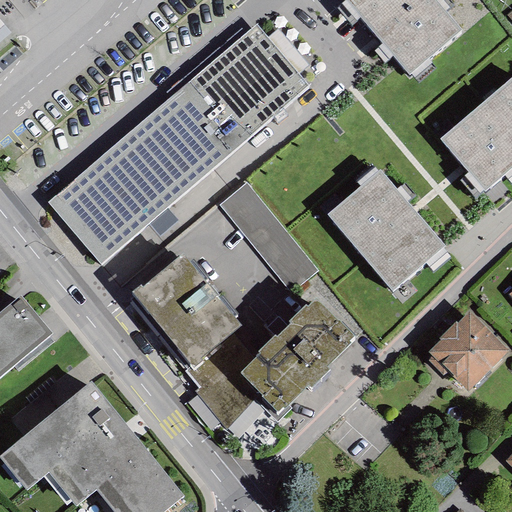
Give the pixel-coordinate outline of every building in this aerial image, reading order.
[(461,30),(435,0),(345,0),(346,1),(360,17),(381,43),(392,55),(408,74),(461,30)] [(350,25),(360,17),(346,1),(336,9),(350,25)] [(0,45),(16,35),(3,13),(0,15),(0,45)] [(47,203),(100,265),(309,86),(256,24),(47,203)] [(392,55),(381,43),(373,50),(384,62),(392,55)] [(511,76),(440,139),(485,191),(511,167),(511,76)] [(360,186),(377,172),(374,168),(356,182),(360,186)] [(360,186),(326,214),(391,291),(425,262),(442,248),(444,247),(380,170),(377,172),(360,186)] [(246,183),(218,205),(289,293),(317,272),(246,183)] [(450,257),(442,248),(425,262),(433,271),(450,257)] [(139,284),(129,294),(193,366),(235,328),(241,323),(180,255),(143,288),(139,284)] [(20,295),(0,311),(0,377),(13,367),(48,337),(53,333),(20,295)] [(261,395),(261,396),(276,414),(307,386),(309,390),(329,372),(325,368),(351,344),(348,341),(354,336),(340,321),(337,323),(316,299),(307,307),(305,305),(288,320),(291,323),(276,337),(275,336),(257,352),(259,355),(240,372),(261,395)] [(439,340),(427,352),(431,356),(447,372),(467,392),(509,350),(469,311),(457,323),(455,322),(438,339),(439,340)] [(235,328),(193,366),(185,373),(199,389),(195,393),(225,427),(261,395),(240,372),(259,355),(257,352),(235,328)] [(48,337),(13,367),(18,372),(53,343),(48,337)] [(443,376),(447,372),(431,356),(427,361),(443,376)] [(76,507),(96,490),(113,511),(163,511),(183,496),(90,381),(0,453),(0,457),(26,490),(48,472),(76,507)]
